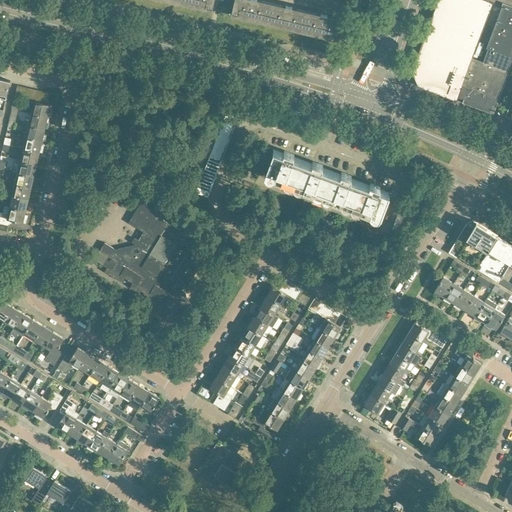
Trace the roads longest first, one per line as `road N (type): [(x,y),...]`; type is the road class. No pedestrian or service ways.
road 1 (residential): [(270,255),(218,215),(251,125),(404,175),(387,226)]
road 2 (tertiary): [(354,93),(0,3)]
road 3 (tertiary): [(0,15),(247,73),(349,106)]
road 4 (residential): [(39,251),(74,92),(59,77),(0,63)]
road 5 (residential): [(183,393),(34,303),(39,251)]
road 6 (residential): [(183,393),(270,255)]
road 7 (residential): [(374,321),(453,193)]
road 8 (residential): [(120,492),(0,418)]
road 9 (residential): [(257,511),(324,403)]
road 10 (residential): [(374,321),(270,255)]
